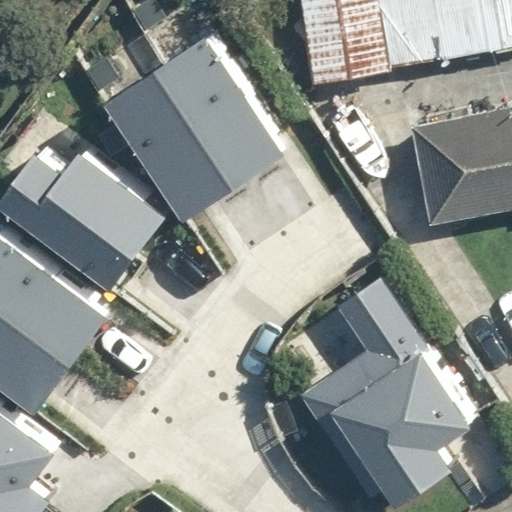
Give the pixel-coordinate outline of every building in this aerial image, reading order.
[(303,0),(315,75),(502,47),(495,0),(303,0)] [(219,11),(110,89),(201,217),(311,139),(219,11)] [(511,99),(419,117),(437,218),(511,204),(511,99)] [(0,194),(0,207),(5,211),(0,218),(0,511),(64,511),(82,488),(54,468),(80,434),(49,411),(194,215),(86,135),(73,153),(46,133),(0,194)] [(370,347),(310,383),(384,505),(403,494),(414,511),(415,511),(499,461),(474,420),(502,403),(411,254),(340,298),(370,347)]
